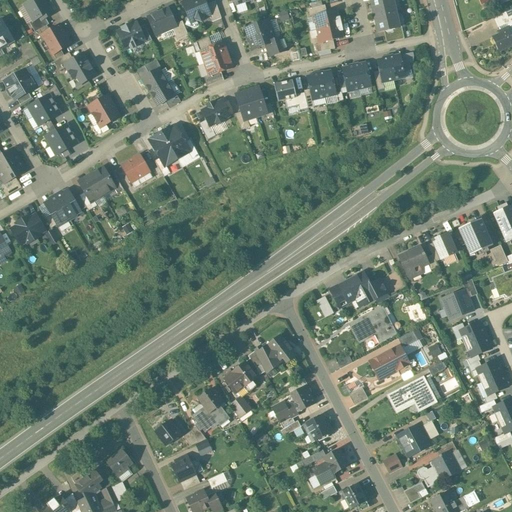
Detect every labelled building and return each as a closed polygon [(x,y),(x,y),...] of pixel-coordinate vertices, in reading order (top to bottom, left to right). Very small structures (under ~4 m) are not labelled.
[(43,0),(33,0),(24,6),(33,21),(35,24),(45,18),(52,14),(43,0)] [(203,0),(190,0),(182,3),(188,17),(201,23),(203,17),(209,15),(206,5),(203,0)] [(375,0),(371,1),(374,17),(395,12),(392,0),(375,0)] [(215,2),(206,5),(209,15),(212,22),(221,19),(215,2)] [(325,6),(307,10),(309,19),(314,18),(314,17),(327,14),(325,6)] [(168,9),(148,18),(156,35),(172,28),(175,27),(175,25),(168,9)] [(327,14),(314,17),(314,18),(317,31),(341,24),(340,21),(338,21),(336,12),(327,14)] [(395,12),(374,17),(378,33),(384,31),(399,28),(399,27),(395,12)] [(505,12),(493,18),(498,28),(510,23),(507,18),(508,18),(505,12)] [(45,18),(35,24),(33,21),(29,23),(35,33),(47,26),(49,25),(45,18)] [(0,21),(0,51),(8,47),(7,45),(13,42),(1,21),(0,21)] [(268,21),(245,29),(248,37),(247,37),(249,43),(250,43),(253,50),(266,45),(275,42),(275,41),(268,21)] [(175,27),(172,28),(178,41),(188,36),(182,22),(175,25),(175,27)] [(136,24),(131,26),(130,25),(122,29),(123,30),(118,33),(125,50),(131,47),(131,49),(140,45),(139,43),(144,41),(138,28),(136,24)] [(341,24),(317,31),(320,43),(333,40),(342,38),(340,29),(342,28),(341,24)] [(47,26),(39,31),(42,36),(50,31),(47,26)] [(50,31),(42,36),(53,55),(61,51),(70,45),(66,38),(68,37),(65,31),(63,33),(59,26),(50,31)] [(152,41),(144,26),(138,28),(144,41),(145,44),(152,41)] [(399,28),(384,31),(386,43),(404,39),(401,27),(399,27),(399,28)] [(507,28),(499,31),(501,34),(492,38),(499,52),(511,46),(511,37),(507,28)] [(208,37),(192,45),(195,54),(201,52),(212,48),(208,37)] [(282,38),(275,41),(275,42),(266,45),(270,57),(287,51),(282,38)] [(320,43),(315,44),(317,53),(335,49),(333,40),(320,43)] [(212,48),(201,52),(205,64),(228,56),(223,44),(212,48)] [(61,51),(53,55),(56,61),(64,56),(61,51)] [(56,61),(53,62),(59,72),(66,68),(64,65),(73,60),(69,53),(64,56),(56,61)] [(73,60),(64,65),(66,68),(73,80),(77,78),(81,85),(95,77),(88,65),(89,64),(83,54),(73,60)] [(407,54),(399,56),(403,73),(410,71),(409,64),(407,54)] [(228,56),(205,64),(209,76),(221,72),(232,68),(228,56)] [(399,56),(388,58),(393,81),(404,78),(403,73),(399,56)] [(388,58),(377,61),(379,71),(382,83),(393,81),(388,58)] [(156,61),(144,66),(149,75),(158,70),(161,68),(156,61)] [(365,64),(353,66),(359,90),(371,87),(365,64)] [(353,66),(342,69),(343,73),(346,88),(347,92),(359,90),(353,66)] [(25,70),(4,82),(15,101),(17,100),(28,93),(36,89),(34,86),(35,83),(33,80),(30,79),(25,70)] [(149,75),(142,79),(150,92),(166,83),(158,70),(149,75)] [(379,71),(373,73),(378,90),(384,89),(382,83),(379,71)] [(221,72),(209,76),(203,78),(207,87),(224,80),(221,72)] [(330,72),(318,75),(324,98),(336,95),(330,72)] [(343,73),(337,74),(340,89),(346,88),(343,73)] [(318,75),(307,77),(310,90),(312,101),(313,100),(324,98),(318,75)] [(292,81),(273,85),(278,104),(285,102),(284,98),(295,95),(292,81)] [(166,83),(150,92),(158,106),(165,102),(174,97),(166,83)] [(97,86),(81,95),(88,107),(104,98),(97,86)] [(259,89),(236,96),(241,112),(243,121),(247,120),(266,114),(266,113),(264,105),(259,89)] [(310,90),(304,91),(308,109),(314,107),(313,100),(312,101),(310,90)] [(28,93),(17,100),(20,105),(31,99),(28,93)] [(46,94),(35,99),(41,113),(52,108),(46,94)] [(174,97),(165,102),(169,109),(180,102),(176,95),(174,97)] [(104,98),(88,107),(98,124),(93,127),(97,134),(100,135),(109,130),(106,125),(119,117),(107,96),(104,98)] [(222,101),(201,111),(210,128),(230,118),(222,101)] [(270,104),(264,105),(266,113),(266,114),(267,118),(273,116),(270,104)] [(52,108),(41,113),(53,142),(70,135),(64,119),(58,121),(52,108)] [(247,120),(243,121),(241,112),(234,114),(241,130),(250,128),(247,120)] [(174,126),(149,141),(160,159),(164,167),(166,166),(190,152),(174,126)] [(2,155),(0,156),(0,171),(19,161),(13,149),(2,155)] [(139,156),(121,166),(131,183),(149,173),(139,156)] [(166,166),(164,167),(160,159),(154,162),(164,177),(170,174),(166,166)] [(19,161),(0,171),(0,175),(5,184),(15,178),(26,172),(19,161)] [(103,168),(91,175),(103,196),(114,189),(109,178),(103,168)] [(103,196),(91,175),(78,182),(85,193),(91,203),(94,201),(103,196)] [(124,191),(115,175),(109,178),(114,189),(117,194),(124,191)] [(205,181),(208,186),(216,183),(213,177),(205,181)] [(15,178),(5,184),(2,185),(1,189),(6,197),(21,188),(15,178)] [(74,201),(67,191),(62,194),(61,192),(55,196),(69,220),(75,216),(74,215),(80,212),(74,201)] [(91,203),(85,193),(79,196),(80,198),(86,208),(88,211),(97,206),(94,201),(91,203)] [(69,220),(55,196),(49,199),(50,201),(45,204),(51,214),(57,225),(62,222),(63,223),(69,220)] [(86,208),(80,198),(74,201),(80,212),(86,208)] [(511,209),(510,206),(493,213),(506,244),(511,241),(511,209)] [(51,214),(45,218),(51,229),(57,225),(51,214)] [(36,215),(29,219),(28,216),(16,224),(17,226),(11,230),(17,240),(23,237),(28,244),(40,237),(38,235),(45,231),(36,215)] [(481,220),(458,230),(470,256),(492,246),(481,220)] [(52,231),(46,235),(50,243),(57,240),(52,231)] [(447,234),(432,241),(434,243),(441,260),(455,253),(447,234)] [(0,258),(10,252),(0,235),(0,258)] [(441,260),(434,243),(427,246),(432,255),(435,262),(441,260)] [(500,246),(490,250),(497,267),(507,263),(500,246)] [(420,248),(404,255),(411,272),(421,268),(428,265),(428,264),(425,258),(424,254),(423,254),(420,248)] [(411,272),(404,255),(399,258),(400,261),(408,277),(409,279),(423,273),(421,268),(411,272)] [(435,262),(432,255),(425,258),(428,264),(428,265),(430,271),(438,267),(435,262)] [(400,261),(394,263),(403,280),(408,277),(400,261)] [(502,268),(486,274),(490,283),(493,282),(492,280),(505,275),(502,268)] [(511,271),(505,275),(492,280),(493,282),(499,298),(504,296),(505,299),(511,296),(511,271)] [(363,274),(331,290),(340,307),(341,306),(341,305),(357,297),(357,298),(357,297),(358,298),(362,305),(359,306),(360,307),(375,299),(376,299),(369,286),(363,274)] [(462,284),(465,290),(468,299),(477,295),(471,280),(462,284)] [(379,281),(369,286),(376,299),(375,299),(378,304),(389,299),(379,281)] [(465,290),(441,300),(449,321),(473,312),(468,299),(465,290)] [(326,317),(335,313),(326,296),(317,300),(326,317)] [(380,310),(350,325),(358,341),(376,332),(381,341),(396,333),(392,326),(386,329),(382,319),(384,318),(380,310)] [(465,330),(460,332),(463,338),(461,339),(464,345),(486,336),(484,332),(483,333),(479,323),(465,330)] [(462,324),(451,329),(453,334),(460,332),(465,330),(462,324)] [(412,332),(398,339),(403,349),(417,342),(412,332)] [(280,336),(267,346),(263,349),(275,366),(280,363),(279,361),(282,358),(291,351),(280,336)] [(486,336),(464,345),(467,353),(469,352),(472,358),(478,356),(491,350),(486,340),(488,340),(486,336)] [(438,343),(428,347),(433,358),(443,354),(438,343)] [(263,349),(261,347),(254,352),(261,366),(265,374),(275,366),(263,349)] [(399,347),(370,363),(377,377),(395,367),(397,371),(400,376),(411,370),(399,347)] [(291,351),(282,358),(286,363),(295,356),(291,351)] [(261,366),(254,352),(248,357),(256,369),(261,366)] [(356,367),(371,361),(368,354),(357,359),(355,354),(351,356),(356,367)] [(349,356),(337,362),(340,369),(352,363),(349,356)] [(472,358),(467,360),(469,366),(480,361),(478,356),(472,358)] [(481,367),(477,369),(479,376),(477,377),(481,384),(503,374),(501,370),(500,370),(496,361),(481,367)] [(441,362),(428,369),(432,377),(445,370),(441,362)] [(479,362),(468,367),(470,372),(477,369),(481,367),(479,362)] [(245,363),(232,373),(224,379),(235,394),(243,388),(247,393),(248,393),(255,387),(251,382),(256,378),(245,363)] [(395,367),(377,377),(379,380),(380,380),(379,380),(397,371),(395,367)] [(503,374),(481,384),(484,391),(486,390),(488,396),(495,394),(508,388),(503,378),(504,378),(503,374)] [(423,378),(387,396),(396,413),(414,404),(418,412),(436,403),(423,378)] [(305,386),(290,395),(295,405),(293,406),(297,414),(297,413),(315,404),(305,386)] [(362,388),(349,395),(354,406),(368,399),(362,388)] [(206,410),(201,414),(199,411),(195,415),(192,417),(197,424),(195,426),(195,428),(200,432),(202,430),(205,433),(206,432),(204,430),(209,427),(210,429),(217,424),(217,425),(224,419),(217,409),(224,403),(219,397),(218,398),(211,389),(198,399),(202,405),(206,410)] [(488,396),(484,398),(486,404),(494,401),(497,399),(495,394),(488,396)] [(241,398),(231,405),(240,423),(253,414),(241,398)] [(511,399),(496,406),(493,408),(496,414),(494,415),(497,422),(511,415),(511,399)] [(486,404),(477,408),(480,414),(493,408),(496,406),(494,401),(486,404)] [(283,403),(272,409),(276,416),(275,419),(278,420),(279,423),(291,417),(291,418),(292,418),(298,415),(297,413),(297,414),(293,406),(293,405),(290,404),(285,407),(283,403)] [(198,404),(192,408),(192,411),(195,415),(199,411),(201,414),(206,410),(202,405),(198,404)] [(430,422),(426,415),(410,423),(413,428),(420,425),(421,427),(430,422)] [(511,415),(497,422),(501,429),(502,428),(505,434),(509,432),(511,431),(511,415)] [(321,416),(305,424),(309,432),(307,433),(309,438),(312,437),(314,441),(311,442),(312,443),(330,433),(329,432),(331,432),(328,426),(326,427),(321,416)] [(291,417),(279,423),(283,430),(287,427),(294,423),(292,418),(291,418),(291,417)] [(294,423),(287,427),(283,430),(280,431),(283,437),(301,428),(297,421),(297,422),(294,423)] [(168,422),(155,432),(166,447),(179,437),(168,422)] [(413,428),(397,436),(408,457),(430,445),(421,427),(420,425),(413,428)] [(205,439),(200,432),(195,428),(192,430),(198,443),(205,440),(205,439)] [(198,443),(192,430),(183,437),(190,447),(198,443)] [(505,434),(493,439),(496,445),(511,438),(509,432),(505,434)] [(452,442),(436,450),(439,457),(448,452),(450,455),(457,451),(452,442)] [(201,445),(203,454),(212,452),(210,443),(201,445)] [(122,450),(106,463),(118,478),(128,470),(128,469),(127,468),(132,464),(122,450)] [(322,450),(312,456),(316,463),(324,459),(326,463),(332,474),(333,474),(347,466),(339,450),(326,457),(322,450)] [(448,452),(439,457),(440,458),(433,462),(435,466),(442,480),(443,480),(459,472),(450,455),(448,452)] [(312,456),(296,464),(299,470),(314,462),(315,464),(316,463),(312,456)] [(395,456),(383,462),(390,474),(401,468),(395,456)] [(188,459),(171,467),(179,482),(180,482),(196,475),(190,463),(188,459)] [(199,463),(193,461),(190,463),(196,475),(203,471),(199,463)] [(326,463),(313,470),(321,485),(335,478),(333,474),(332,474),(326,463)] [(435,466),(428,470),(427,474),(432,483),(435,484),(442,480),(435,466)] [(128,470),(118,478),(121,483),(122,483),(132,475),(128,469),(128,470)] [(94,472),(76,485),(86,498),(86,499),(93,494),(100,488),(97,484),(101,481),(94,472)] [(222,474),(207,481),(211,489),(226,482),(222,474)] [(196,475),(180,482),(184,491),(200,484),(196,475)] [(421,482),(403,492),(410,504),(421,498),(418,493),(425,490),(421,482)] [(121,483),(111,488),(117,502),(128,497),(122,483),(121,483)] [(357,485),(342,493),(351,510),(357,507),(366,502),(357,485)] [(333,487),(320,493),(324,500),(337,493),(333,487)] [(111,488),(102,492),(106,500),(101,503),(105,511),(114,511),(115,511),(111,504),(117,502),(111,488)] [(207,499),(203,492),(186,499),(192,511),(199,511),(210,507),(212,511),(215,511),(222,509),(215,496),(207,499)] [(447,492),(430,500),(436,511),(460,511),(469,508),(463,497),(453,503),(447,492)] [(72,494),(63,501),(72,511),(70,511),(77,511),(80,510),(76,502),(72,494)] [(93,494),(86,499),(86,498),(82,500),(87,511),(90,511),(99,508),(93,494)] [(61,498),(43,511),(44,511),(70,511),(72,511),(63,501),(61,498)] [(87,511),(82,500),(76,502),(80,510),(80,511),(87,511)] [(366,502),(357,507),(359,510),(368,506),(366,502)]
